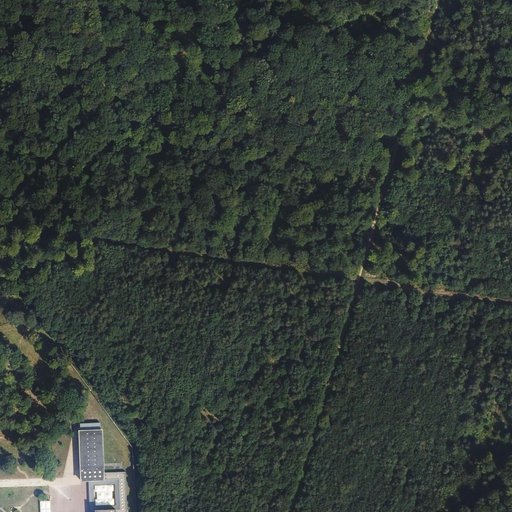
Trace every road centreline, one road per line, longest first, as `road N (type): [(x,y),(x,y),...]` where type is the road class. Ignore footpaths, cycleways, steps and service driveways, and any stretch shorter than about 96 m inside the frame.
road 1 (track): [(0,225),(359,280)]
road 2 (track): [(359,280),(223,0)]
road 3 (residential): [(0,483),(74,480),(72,431)]
